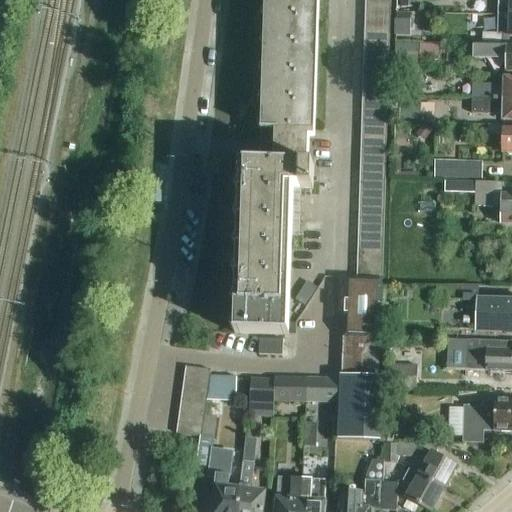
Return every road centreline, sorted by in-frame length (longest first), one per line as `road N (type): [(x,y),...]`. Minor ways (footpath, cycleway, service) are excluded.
road 1 (residential): [(207,0),(116,511)]
road 2 (track): [(97,0),(12,392),(11,462),(1,484)]
road 3 (track): [(30,0),(0,151)]
